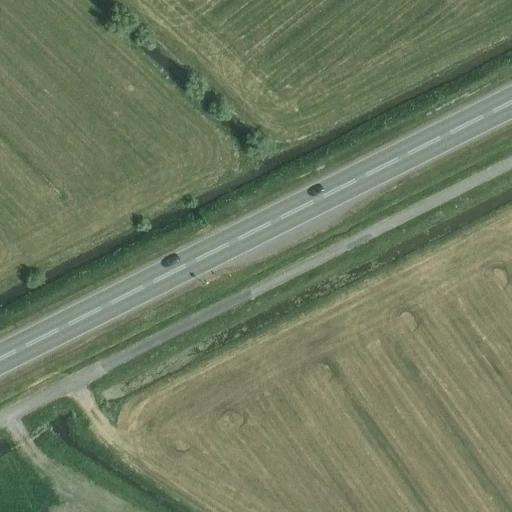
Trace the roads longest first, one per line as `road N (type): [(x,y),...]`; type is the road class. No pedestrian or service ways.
road 1 (trunk): [(0,359),(511,102)]
road 2 (unclassified): [(0,419),(511,162)]
